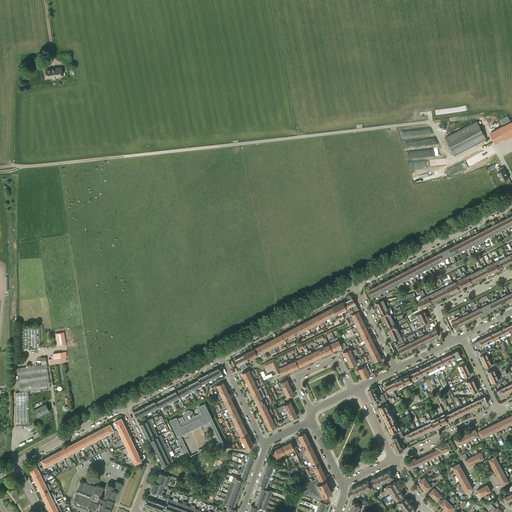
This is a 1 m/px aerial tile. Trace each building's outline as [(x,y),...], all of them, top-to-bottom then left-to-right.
[(51,69),(45,70),(46,78),(52,78),(62,77),(61,67),(51,69)] [(476,121),(445,137),(455,156),(486,139),(476,121)] [(495,143),(503,138),(499,129),(490,134),(495,143)] [(500,171),(497,172),(502,181),(508,177),(503,166),(499,169),(500,171)] [(509,226),(505,218),(502,220),(502,219),(501,219),(506,230),(510,228),(509,226)] [(500,221),(497,222),(501,230),(504,229),(504,230),(506,230),(501,219),(499,220),(500,221)] [(494,223),(493,223),(499,234),(502,232),(501,230),(497,222),(495,224),(494,223)] [(492,225),(490,226),(494,234),(496,233),(497,234),(499,234),(493,223),(492,224),(492,225)] [(487,226),(486,227),(491,237),(492,237),(491,235),(494,234),(490,226),(488,227),(487,226)] [(490,238),(491,237),(486,227),(484,228),(485,229),(482,230),(486,238),(489,236),(490,238)] [(486,238),(482,230),(480,231),(480,230),(478,231),(484,241),(485,241),(484,239),(486,238)] [(480,243),(484,241),(478,231),(477,232),(477,233),(475,234),(480,243)] [(472,234),(471,235),(476,245),(477,245),(480,244),(480,243),(475,234),(473,235),(472,234)] [(468,238),(471,245),(472,247),(476,245),(471,235),(469,235),(470,236),(468,238)] [(472,247),(471,245),(468,238),(465,239),(465,238),(463,239),(469,249),(472,247)] [(460,242),(464,249),(465,251),(469,249),(463,239),(462,239),(462,240),(460,242)] [(453,246),(457,253),(457,255),(461,253),(456,242),(454,243),(455,244),(453,246)] [(457,242),(456,242),(461,253),(465,251),(464,249),(460,242),(458,243),(457,242)] [(448,248),(444,250),(448,257),(449,257),(450,259),(454,257),(448,246),(447,247),(448,248)] [(457,253),(453,246),(450,247),(450,246),(448,246),(454,257),(455,256),(454,254),(457,253)] [(448,258),(448,257),(444,250),(441,252),(441,250),(439,251),(445,261),(448,259),(448,258)] [(438,253),(436,254),(441,263),(445,261),(439,251),(438,252),(438,253)] [(432,255),(437,265),(438,267),(438,268),(441,267),(439,264),(441,263),(436,254),(434,255),(433,254),(432,255)] [(438,267),(437,265),(432,255),(431,256),(431,257),(429,258),(434,268),(436,267),(436,268),(438,267)] [(508,264),(505,257),(501,259),(500,256),(499,257),(504,267),(508,264)] [(494,259),(495,261),(499,269),(504,267),(499,257),(498,257),(498,258),(494,259)] [(424,259),(431,271),(432,271),(431,269),(434,268),(429,258),(426,259),(426,258),(424,259)] [(429,272),(431,271),(424,259),(423,260),(424,261),(421,262),(426,271),(428,270),(429,272)] [(492,262),(491,259),(489,260),(495,271),(499,269),(495,261),(493,262),(493,261),(492,262)] [(488,265),(486,266),(490,273),(495,271),(489,260),(487,261),(489,264),(488,264),(488,265)] [(426,271),(421,262),(419,263),(418,262),(417,263),(422,273),(426,271)] [(421,274),(422,273),(417,263),(416,264),(416,265),(414,266),(418,273),(420,272),(421,274)] [(481,278),(485,276),(480,265),(480,266),(481,269),(477,270),(481,278)] [(490,273),(486,266),(483,268),(481,265),(480,265),(485,276),(490,273)] [(411,266),(409,267),(415,277),(416,276),(415,275),(418,273),(414,266),(411,267),(411,266)] [(406,270),(410,277),(411,279),(415,277),(409,267),(408,267),(409,269),(406,270)] [(476,280),(481,278),(477,270),(476,271),(475,268),(471,270),(476,280)] [(403,270),(402,271),(407,281),(409,285),(411,284),(409,280),(411,279),(410,277),(406,270),(404,271),(403,270)] [(463,287),(467,285),(462,273),(460,270),(458,271),(461,276),(456,278),(458,281),(459,280),(463,287)] [(472,282),(476,280),(471,270),(472,273),(468,275),(472,282)] [(406,282),(407,281),(402,271),(401,271),(401,272),(399,274),(403,281),(405,280),(406,282)] [(462,273),(467,285),(472,282),(468,275),(466,276),(466,275),(465,275),(464,272),(462,273)] [(396,274),(395,275),(400,285),(401,284),(400,282),(403,281),(399,274),(396,275),(396,274)] [(459,288),(456,281),(456,282),(455,281),(453,282),(453,281),(452,282),(451,279),(448,274),(447,275),(447,277),(449,280),(454,291),(459,289),(459,288)] [(396,287),(400,285),(395,275),(393,275),(394,276),(391,278),(396,287)] [(391,289),(392,289),(387,278),(386,279),(386,280),(384,281),(388,289),(390,288),(391,289)] [(389,278),(387,278),(392,289),(396,287),(391,278),(389,279),(389,278)] [(448,285),(446,286),(450,293),(454,291),(449,280),(447,280),(448,283),(448,284),(448,285)] [(381,282),(380,282),(385,292),(386,292),(385,290),(388,289),(384,281),(382,283),(381,282)] [(383,293),(385,292),(380,282),(378,283),(379,284),(377,285),(380,293),(382,291),(383,293)] [(374,286),(372,286),(378,296),(379,296),(378,294),(380,293),(377,285),(374,287),(374,286)] [(441,298),(445,295),(440,285),(439,286),(441,288),(437,290),(441,298)] [(445,295),(450,293),(446,286),(443,288),(441,285),(440,285),(445,295)] [(376,297),(378,296),(372,286),(371,287),(371,288),(369,289),(373,297),(375,295),(376,297)] [(431,290),(436,300),(441,298),(437,290),(433,292),(432,289),(431,290)] [(421,293),(427,305),(432,302),(428,295),(426,296),(425,295),(424,291),(423,292),(423,290),(420,291),(421,293)] [(432,302),(436,300),(431,290),(430,290),(432,293),(428,295),(428,294),(428,295),(432,302)] [(422,307),(427,305),(421,293),(420,294),(421,296),(416,298),(418,300),(419,299),(422,307)] [(505,293),(503,294),(507,302),(511,300),(509,294),(506,295),(505,293)] [(353,305),(355,311),(358,309),(355,304),(352,297),(347,300),(350,306),(353,305)] [(496,298),(494,299),(498,307),(502,305),(499,298),(497,300),(496,298)] [(346,308),(347,312),(348,313),(350,311),(348,307),(350,306),(347,300),(342,302),(346,308)] [(376,303),(378,308),(388,303),(388,302),(385,304),(383,300),(376,303)] [(342,302),(337,305),(340,311),(346,308),(342,302)] [(488,312),(493,309),(490,303),(487,304),(486,302),(484,304),(488,312)] [(378,308),(380,313),(388,309),(386,305),(389,304),(388,303),(378,308)] [(335,314),(340,311),(337,305),(332,308),(335,314)] [(478,317),(483,314),(480,308),(478,309),(477,307),(474,308),(478,317)] [(391,308),(388,309),(380,313),(383,317),(390,314),(393,312),(391,308)] [(330,320),(332,319),(327,310),(323,312),(326,319),(328,318),(330,320)] [(350,321),(360,316),(357,311),(351,314),(352,317),(349,318),(350,321)] [(416,320),(417,321),(427,316),(425,311),(417,314),(419,318),(416,320)] [(474,319),(471,313),(468,314),(467,312),(465,313),(469,321),(474,319)] [(383,317),(385,322),(395,317),(395,316),(392,317),(390,314),(383,317)] [(321,325),(323,324),(318,315),(313,317),(317,324),(319,322),(321,325)] [(429,320),(427,316),(417,321),(420,320),(422,324),(429,320)] [(455,318),(459,326),(464,324),(461,317),(459,318),(458,316),(455,318)] [(385,322),(387,326),(395,323),(393,319),(396,318),(395,317),(385,322)] [(454,328),(459,326),(455,318),(453,318),(454,321),(451,322),(454,328)] [(309,320),(304,322),(308,328),(310,327),(311,330),(314,329),(309,320)] [(355,330),(364,325),(362,321),(356,324),(357,326),(354,327),(355,330)] [(397,327),(395,323),(387,326),(389,331),(397,327)] [(300,324),(295,327),(299,333),(301,332),(302,335),(304,334),(300,324)] [(40,325),(18,325),(19,348),(26,348),(34,348),(40,348),(40,325)] [(505,334),(511,332),(507,325),(502,328),(505,334)] [(300,336),(299,333),(295,327),(290,329),(294,336),(296,335),(297,337),(300,336)] [(389,331),(392,336),(402,331),(401,330),(399,331),(397,327),(389,331)] [(502,328),(496,331),(500,337),(505,334),(502,328)] [(432,329),(430,330),(434,338),(439,336),(436,329),(433,330),(432,329)] [(360,339),(369,335),(367,330),(360,333),(361,335),(358,337),(360,339)] [(402,331),(392,336),(394,340),(401,337),(399,333),(402,331)] [(494,340),(500,337),(496,331),(491,333),(494,340)] [(64,332),(55,334),(57,344),(61,344),(66,343),(64,332)] [(286,332),(281,334),(285,341),(287,339),(288,342),(291,341),(286,332)] [(423,333),(421,334),(425,343),(430,340),(426,334),(424,335),(423,333)] [(491,333),(485,336),(489,342),(494,340),(491,333)] [(485,336),(480,339),(483,345),(489,342),(485,336)] [(277,337),(272,339),(275,345),(278,344),(279,347),(281,346),(277,337)] [(341,346),(338,340),(337,337),(334,338),(332,339),(336,349),(341,346)] [(415,347),(420,345),(417,338),(414,340),(413,338),(411,339),(415,347)] [(273,347),(275,345),(272,339),(267,341),(273,353),(274,354),(276,353),(276,351),(273,347)] [(371,339),(365,343),(366,345),(363,346),(364,349),(374,344),(371,339)] [(477,348),(483,345),(480,339),(474,341),(477,348)] [(271,355),(274,354),(273,353),(267,341),(263,344),(266,350),(268,349),(271,354),(271,355)] [(411,350),(407,343),(405,345),(404,343),(402,344),(406,352),(411,350)] [(263,344),(258,346),(264,357),(265,358),(267,357),(266,356),(264,351),(266,350),(263,344)] [(322,356),(327,353),(323,347),(321,348),(319,345),(317,346),(322,356)] [(262,358),(262,360),(265,358),(264,357),(258,346),(254,349),(254,348),(257,355),(259,354),(262,358)] [(254,357),(257,355),(254,348),(248,351),(252,358),(254,357)] [(343,352),(345,357),(357,351),(356,349),(351,351),(349,349),(343,352)] [(369,358),(378,353),(376,349),(369,352),(371,354),(368,355),(369,358)] [(312,360),(317,358),(314,351),(311,353),(310,350),(308,351),(312,360)] [(452,353),(455,359),(461,356),(458,350),(452,353)] [(246,361),(252,358),(248,351),(243,354),(246,361),(247,361),(246,361)] [(345,357),(347,362),(354,358),(353,356),(358,354),(357,351),(345,357)] [(53,354),(54,358),(61,357),(61,362),(66,362),(65,357),(66,357),(65,352),(53,354)] [(452,353),(447,355),(450,362),(455,359),(452,353)] [(483,362),(489,359),(486,353),(480,356),(483,362)] [(243,354),(238,357),(244,368),(247,366),(246,364),(246,365),(244,362),(246,361),(243,354)] [(303,365),(307,363),(304,356),(302,357),(301,354),(298,355),(303,365)] [(444,364),(450,362),(447,355),(441,358),(444,364)] [(240,367),(241,369),(244,368),(238,357),(234,359),(238,367),(240,366),(241,367),(240,367)] [(355,361),(354,358),(347,362),(350,366),(362,361),(361,358),(359,359),(358,359),(355,361)] [(436,361),(439,367),(444,364),(441,358),(436,361)] [(280,372),(278,368),(274,359),(264,363),(266,366),(272,364),(276,374),(280,372)] [(489,359),(483,362),(485,367),(492,364),(489,359)] [(288,372),(293,369),(290,363),(287,364),(286,361),(283,362),(288,372)] [(436,361),(430,363),(433,370),(439,367),(436,361)] [(282,366),(280,368),(282,371),(283,374),(288,372),(283,362),(281,363),(282,366)] [(425,366),(428,373),(433,370),(430,363),(425,366)] [(459,366),(462,372),(468,369),(466,363),(459,366)] [(50,388),(47,364),(41,365),(41,364),(17,368),(20,392),(15,392),(16,423),(29,423),(28,391),(50,388)] [(419,369),(422,375),(428,373),(425,366),(419,369)] [(219,367),(213,370),(217,376),(222,374),(219,367)] [(419,369),(414,371),(417,378),(422,375),(419,369)] [(471,374),(468,369),(462,372),(464,377),(471,374)] [(487,372),(490,378),(497,375),(494,369),(487,372)] [(213,370),(208,373),(211,379),(217,376),(213,370)] [(412,381),(417,378),(414,371),(408,374),(411,381),(412,381)] [(211,379),(208,373),(203,375),(206,382),(211,379)] [(246,382),(253,379),(252,377),(255,375),(253,373),(244,378),(246,382)] [(402,377),(406,385),(412,382),(412,381),(411,381),(408,374),(402,377)] [(201,385),(206,382),(203,375),(197,378),(198,379),(201,385)] [(499,380),(497,375),(490,378),(493,383),(499,380)] [(399,387),(399,388),(406,385),(402,377),(396,380),(399,387)] [(198,379),(192,382),(196,389),(202,386),(201,385),(198,379)] [(289,384),(286,379),(280,382),(281,385),(278,386),(279,388),(282,387),(289,384)] [(469,387),(476,384),(473,379),(467,382),(469,387)] [(390,383),(393,390),(399,387),(396,380),(390,383)] [(192,382),(187,385),(191,391),(196,389),(192,382)] [(248,387),(251,392),(257,389),(256,386),(259,385),(258,382),(248,387)] [(393,390),(390,383),(384,386),(388,392),(393,390)] [(289,384),(282,387),(283,389),(280,391),(281,393),(291,389),(289,384)] [(478,390),(476,384),(469,387),(472,393),(478,390)] [(191,391),(187,385),(182,387),(186,394),(191,391)] [(505,394),(511,391),(508,385),(502,388),(505,394)] [(368,391),(370,395),(375,393),(374,392),(378,390),(376,386),(369,389),(368,391)] [(180,397),(186,394),(182,387),(177,390),(180,397)] [(227,391),(225,387),(219,390),(220,392),(217,393),(218,396),(227,391)] [(499,397),(505,394),(502,388),(496,390),(499,397)] [(176,390),(171,393),(174,400),(179,397),(176,390)] [(375,393),(370,395),(373,399),(374,399),(380,396),(380,395),(378,390),(374,392),(375,393)] [(255,401),(262,398),(261,396),(264,394),(262,392),(253,396),(255,401)] [(169,403),(174,400),(171,393),(165,396),(169,403)] [(380,396),(374,399),(376,403),(377,402),(378,404),(386,400),(383,393),(380,395),(380,396)] [(169,403),(165,396),(160,399),(164,405),(169,403)] [(232,401),(230,396),(223,399),(224,401),(221,403),(222,405),(232,401)] [(484,396),(479,399),(482,405),(487,402),(484,396)] [(158,408),(164,405),(160,399),(155,401),(155,402),(158,408)] [(476,408),(482,405),(479,399),(473,402),(476,408)] [(154,401),(149,404),(152,410),(158,408),(155,402),(155,401),(154,401)] [(257,406),(260,410),(266,407),(265,405),(268,404),(267,401),(257,406)] [(281,409),(283,411),(292,406),(290,402),(283,405),(284,407),(281,409)] [(476,408),(473,402),(467,404),(470,411),(476,408)] [(379,407),(382,413),(390,409),(387,403),(379,407)] [(45,404),(34,410),(37,417),(49,411),(45,404)] [(147,413),(152,410),(149,404),(144,406),(147,413)] [(208,421),(209,421),(212,420),(204,404),(198,407),(199,408),(197,409),(199,414),(194,416),(192,411),(188,410),(185,412),(183,415),(186,420),(181,423),(179,418),(176,419),(176,418),(170,421),(177,436),(181,435),(182,436),(186,434),(186,432),(203,424),(205,425),(208,424),(208,421)] [(467,404),(462,407),(465,413),(470,411),(467,404)] [(226,412),(227,415),(236,410),(234,405),(228,409),(229,411),(226,412)] [(144,406),(139,409),(142,416),(147,413),(144,406)] [(459,416),(465,413),(462,407),(456,410),(459,416)] [(133,412),(137,419),(142,416),(139,409),(133,412)] [(393,416),(390,409),(382,413),(385,420),(393,416)] [(456,410),(451,412),(453,419),(459,416),(456,410)] [(262,415),(264,420),(271,417),(270,414),(273,413),(271,411),(262,415)] [(297,416),(294,411),(288,414),(289,416),(284,419),(285,419),(282,420),(283,422),(297,416)] [(448,421),(453,419),(451,412),(445,415),(448,421)] [(441,424),(448,421),(445,415),(444,414),(438,417),(441,424)] [(230,422),(231,424),(241,419),(239,415),(232,418),(233,420),(230,422)] [(385,420),(388,426),(396,422),(393,416),(385,420)] [(431,420),(432,421),(435,428),(441,424),(438,417),(431,420)] [(114,421),(117,426),(123,423),(121,418),(114,421)] [(152,423),(150,419),(139,424),(141,428),(152,423)] [(499,421),(503,428),(508,426),(505,419),(499,421)] [(277,423),(276,420),(266,425),(269,429),(275,426),(274,424),(277,423)] [(429,430),(435,428),(432,421),(426,424),(429,430)] [(499,421),(494,424),(497,431),(503,428),(499,421)] [(399,429),(396,422),(388,426),(392,432),(399,429)] [(126,428),(123,423),(117,426),(119,431),(126,428)] [(143,433),(154,428),(152,423),(141,428),(143,433)] [(110,424),(104,427),(107,433),(109,436),(111,439),(113,438),(111,435),(110,432),(113,430),(110,424)] [(245,429),(243,424),(237,427),(238,430),(235,431),(236,433),(245,429)] [(426,424),(421,427),(424,433),(429,430),(426,424)] [(497,436),(499,435),(497,431),(494,424),(489,426),(492,433),(495,432),(497,436)] [(487,436),(489,440),(491,442),(493,441),(489,434),(492,433),(489,426),(484,429),(487,436)] [(418,436),(424,433),(421,427),(415,429),(418,436)] [(128,433),(126,428),(119,431),(118,432),(115,433),(117,437),(118,436),(118,435),(120,434),(121,436),(128,433)] [(143,433),(145,437),(156,432),(154,428),(143,433)] [(105,439),(100,429),(95,432),(99,438),(101,437),(102,440),(105,439)] [(415,429),(410,432),(413,438),(418,436),(415,429)] [(479,436),(475,429),(470,431),(473,438),(474,440),(475,442),(478,441),(476,437),(479,436)] [(482,438),(485,437),(487,436),(484,429),(479,431),(482,438)] [(394,441),(400,438),(401,438),(401,437),(403,436),(402,433),(401,431),(399,432),(393,435),(394,437),(392,437),(394,441)] [(465,434),(468,441),(473,438),(470,431),(465,434)] [(150,440),(158,436),(156,432),(145,437),(147,441),(150,440)] [(296,439),(297,442),(306,437),(304,432),(298,435),(299,438),(296,439)] [(407,441),(413,438),(410,432),(404,435),(407,441)] [(119,439),(120,442),(130,437),(128,433),(121,436),(122,438),(119,439)] [(96,443),(91,434),(86,436),(90,443),(92,442),(93,445),(96,443)] [(241,437),(244,442),(250,439),(248,434),(241,437)] [(468,441),(465,434),(460,436),(463,443),(465,447),(467,446),(465,442),(468,441)] [(163,439),(161,437),(161,435),(158,436),(150,440),(152,444),(163,439)] [(463,448),(465,447),(463,443),(460,436),(454,439),(458,446),(461,444),(463,448)] [(309,442),(306,437),(297,442),(298,444),(299,446),(302,445),(309,442)] [(393,442),(395,446),(399,445),(399,446),(403,444),(400,438),(394,441),(393,442)] [(78,441),(81,447),(83,446),(85,449),(87,448),(82,439),(78,441)] [(163,439),(152,444),(154,449),(165,444),(163,439)] [(253,445),(250,439),(244,442),(246,448),(253,445)] [(132,442),(126,445),(127,447),(124,448),(125,451),(134,446),(132,442)] [(311,447),(309,442),(302,445),(304,447),(301,449),(302,451),(311,447)] [(448,442),(443,444),(448,455),(450,454),(448,450),(451,449),(448,442)] [(78,453),(73,443),(69,446),(72,452),(74,451),(76,454),(78,453)] [(154,449),(156,453),(167,448),(165,444),(154,449)] [(395,446),(398,452),(405,448),(403,444),(399,446),(399,445),(395,446)] [(448,455),(443,444),(437,447),(438,449),(441,454),(444,452),(445,456),(448,455)] [(198,450),(200,454),(212,448),(210,445),(198,450)] [(288,455),(290,454),(286,445),(281,447),(284,453),(286,452),(288,455)] [(281,447),(275,450),(280,455),(284,453),(281,447)] [(313,451),(311,447),(302,451),(300,452),(301,453),(302,453),(303,453),(302,454),(304,456),(313,451)] [(60,450),(63,457),(65,456),(67,458),(69,457),(64,448),(60,450)] [(167,448),(156,453),(158,457),(169,452),(167,448)] [(473,449),(474,452),(475,454),(479,461),(484,458),(481,452),(478,453),(475,448),(473,449)] [(437,455),(441,454),(438,449),(433,451),(435,456),(436,459),(437,460),(439,459),(437,455)] [(278,462),(280,455),(275,450),(272,458),(275,459),(274,461),(278,462)] [(138,455),(136,451),(130,454),(131,456),(128,457),(129,460),(138,455)] [(304,456),(306,460),(315,456),(313,451),(304,456)] [(171,456),(169,452),(158,457),(160,461),(171,456)] [(55,453),(51,455),(54,461),(56,460),(58,463),(60,462),(55,453)] [(474,464),(470,457),(468,458),(465,454),(463,455),(464,456),(465,460),(469,466),(474,464)] [(470,457),(474,464),(479,461),(475,454),(470,457)] [(138,455),(129,460),(130,462),(133,461),(135,465),(141,461),(138,455)] [(246,461),(253,463),(255,458),(248,455),(246,461)] [(171,456),(160,461),(162,466),(173,460),(171,456)] [(491,465),(498,461),(495,456),(489,459),(491,465)] [(51,467),(47,457),(41,460),(44,467),(48,465),(49,468),(51,467)] [(427,468),(426,466),(422,457),(416,459),(418,464),(422,463),(425,470),(428,469),(427,468)] [(415,458),(410,460),(413,467),(418,464),(416,459),(415,458)] [(491,465),(494,470),(501,466),(499,463),(505,460),(503,458),(502,458),(500,460),(498,461),(491,465)] [(415,471),(414,469),(413,467),(410,460),(404,463),(408,469),(411,468),(414,475),(416,474),(415,471)] [(253,463),(246,461),(244,466),(251,469),(253,463)] [(318,461),(311,464),(312,466),(309,467),(311,470),(320,465),(318,461)] [(267,462),(265,468),(272,470),(274,465),(267,462)] [(29,467),(31,472),(38,469),(37,467),(40,466),(39,465),(38,463),(35,465),(35,464),(29,467)] [(453,467),(455,472),(462,468),(459,463),(450,468),(451,468),(453,467)] [(242,472),(249,475),(251,469),(244,466),(242,472)] [(494,470),(497,475),(503,471),(506,470),(508,469),(507,467),(502,469),(501,466),(494,470)] [(33,477),(40,474),(39,472),(42,470),(41,468),(38,469),(31,472),(33,477)] [(272,470),(265,468),(263,473),(270,476),(272,470)] [(464,473),(462,468),(455,472),(457,475),(452,477),(453,479),(458,477),(464,473)] [(314,477),(315,479),(324,475),(322,470),(316,473),(317,475),(314,477)] [(387,471),(381,474),(383,478),(382,478),(384,481),(387,480),(388,481),(390,479),(390,478),(393,477),(390,470),(389,470),(387,471)] [(497,475),(499,480),(506,476),(509,475),(506,470),(503,471),(497,475)] [(158,477),(169,481),(171,476),(160,472),(158,477)] [(240,478),(247,480),(249,475),(242,472),(240,478)] [(261,479),(268,482),(270,476),(263,473),(261,479)] [(458,477),(453,479),(455,481),(459,479),(460,482),(467,478),(464,473),(458,477)] [(381,483),(384,481),(382,478),(383,478),(381,474),(375,477),(374,477),(372,478),(372,479),(371,479),(375,486),(378,484),(379,485),(381,484),(381,483)] [(324,475),(315,479),(313,480),(311,481),(297,488),(299,491),(298,491),(299,492),(301,493),(311,497),(317,499),(327,503),(329,496),(328,494),(329,495),(330,494),(329,493),(332,492),(326,480),(327,480),(324,475)] [(231,481),(242,485),(244,480),(233,476),(231,481)] [(499,480),(502,485),(509,481),(509,482),(511,479),(511,477),(508,479),(506,476),(499,480)] [(36,481),(38,486),(44,483),(43,481),(46,479),(45,477),(36,481)] [(158,477),(156,481),(167,486),(169,481),(158,477)] [(422,486),(428,481),(424,477),(418,481),(422,486)] [(470,483),(467,478),(460,482),(462,485),(458,487),(459,489),(463,487),(470,483)] [(261,479),(259,485),(266,487),(268,482),(261,479)] [(366,482),(358,485),(360,489),(361,488),(362,492),(366,490),(366,491),(369,490),(368,489),(372,487),(368,480),(367,480),(366,481),(366,482)] [(122,483),(116,481),(114,485),(108,482),(106,487),(107,487),(104,495),(103,495),(102,497),(100,496),(104,487),(96,484),(95,486),(84,481),(83,484),(79,483),(73,499),(77,500),(76,502),(88,506),(87,507),(95,510),(98,501),(101,502),(100,504),(97,511),(96,511),(109,511),(112,505),(111,505),(113,502),(117,491),(119,492),(122,483)] [(151,486),(162,490),(164,485),(153,481),(151,486)] [(230,485),(241,489),(242,485),(231,481),(230,485)] [(391,493),(392,492),(395,491),(399,489),(394,481),(388,485),(389,488),(388,488),(391,493)] [(425,491),(431,486),(428,481),(422,486),(425,491)] [(466,492),(473,489),(470,483),(463,487),(459,489),(460,491),(464,489),(466,492)] [(491,491),(487,484),(482,487),(486,494),(491,491)] [(239,494),(241,489),(230,485),(228,490),(239,494)] [(350,489),(353,496),(357,494),(357,495),(360,494),(359,493),(362,492),(361,488),(360,489),(358,485),(353,488),(352,487),(351,488),(350,489)] [(42,495),(49,492),(48,490),(51,488),(49,486),(40,490),(42,495)] [(151,486),(149,490),(161,495),(162,490),(151,486)] [(272,491),(261,487),(259,491),(270,495),(272,491)] [(438,492),(438,491),(434,487),(429,493),(433,497),(438,492)] [(488,498),(487,496),(486,494),(482,487),(477,490),(478,493),(476,494),(479,500),(481,498),(481,496),(483,495),(485,499),(488,498)] [(440,490),(438,491),(438,492),(433,497),(437,501),(443,496),(440,493),(443,490),(442,488),(440,490)] [(397,500),(404,496),(399,489),(395,491),(392,492),(394,495),(393,496),(394,498),(395,497),(397,500)] [(226,494),(237,498),(239,494),(228,490),(226,494)] [(259,491),(258,496),(269,500),(270,495),(259,491)] [(57,496),(56,496),(55,494),(54,495),(44,499),(47,504),(53,501),(52,499),(57,496)] [(224,499),(236,503),(237,498),(226,494),(224,499)] [(258,496),(256,500),(267,504),(269,500),(258,496)] [(413,511),(416,510),(405,497),(400,502),(397,504),(398,506),(401,504),(401,505),(402,507),(403,506),(405,509),(404,509),(405,511),(413,511)] [(167,503),(164,510),(168,511),(173,500),(168,499),(167,503)] [(224,499),(223,503),(234,507),(236,503),(224,499)] [(327,503),(317,499),(316,503),(314,502),(313,504),(318,506),(325,509),(327,503)] [(450,503),(450,502),(445,499),(440,504),(444,508),(450,503)] [(451,501),(450,502),(450,503),(444,508),(448,511),(454,507),(451,504),(455,501),(453,499),(451,501)] [(49,509),(59,505),(64,502),(63,500),(57,503),(56,500),(53,501),(47,504),(49,509)] [(169,511),(173,511),(177,502),(173,500),(168,511),(169,511)] [(254,505),(265,509),(267,504),(256,500),(254,505)] [(353,501),(349,510),(353,511),(353,510),(357,511),(358,511),(360,507),(359,506),(360,503),(353,501)] [(178,511),(181,504),(177,502),(173,511),(178,511)] [(498,507),(496,509),(489,502),(488,504),(494,511),(502,511),(503,511),(500,509),(501,509),(499,507),(498,507)]
